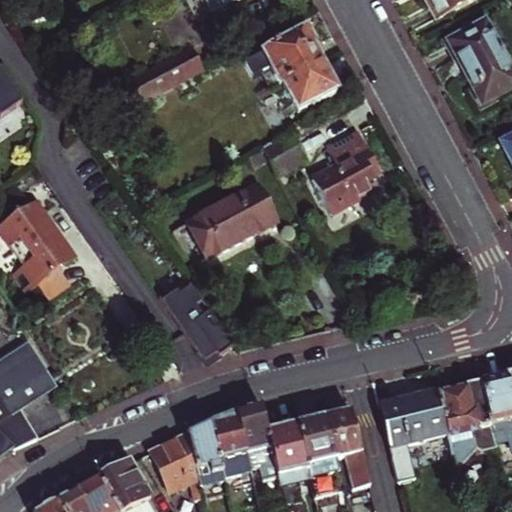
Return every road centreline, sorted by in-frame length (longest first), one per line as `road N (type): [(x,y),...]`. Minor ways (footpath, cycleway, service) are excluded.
road 1 (residential): [(212,398),(74,199),(50,121),(0,43)]
road 2 (residential): [(511,300),(351,0)]
road 3 (residential): [(212,398),(511,324)]
road 4 (residential): [(0,504),(75,457),(212,398)]
